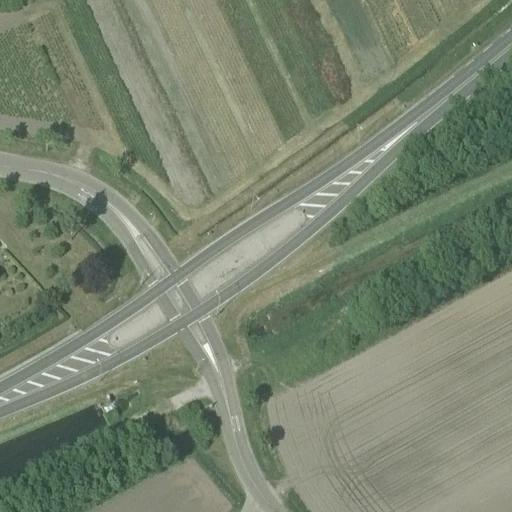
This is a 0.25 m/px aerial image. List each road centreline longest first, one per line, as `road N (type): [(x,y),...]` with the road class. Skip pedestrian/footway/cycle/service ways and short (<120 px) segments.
road 1 (primary): [(200,313),(375,173),(414,124)]
road 2 (primary): [(414,124),(178,277)]
road 3 (primary): [(0,412),(178,325)]
road 4 (primary): [(156,292),(0,388)]
road 5 (primary): [(414,124),(511,41)]
road 6 (tertiary): [(178,277),(127,207),(92,193)]
